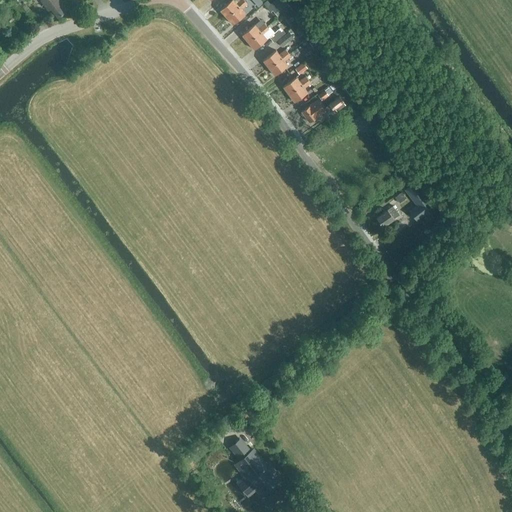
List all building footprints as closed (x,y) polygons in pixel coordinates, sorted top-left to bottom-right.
[(27,0),(39,0),(40,0),(48,11),(51,9),(57,17),(68,9),(60,0),(26,0),(27,0)] [(231,0),(220,10),(226,17),(244,1),(243,0),(239,0),(236,3),(232,0),(231,0)] [(283,0),(275,0),(266,7),(270,12),(273,10),(277,16),(289,6),(284,0),(283,0)] [(244,1),(226,17),(232,24),(245,13),(241,9),(247,4),(244,1)] [(117,24),(125,20),(122,15),(115,19),(117,24)] [(253,25),(242,35),(248,42),(261,31),(266,27),(264,24),(264,23),(261,20),(260,19),(254,24),(253,25)] [(261,31),(248,42),(254,50),(266,39),(263,35),(269,30),(266,27),(261,31)] [(274,43),(286,32),(281,27),(269,37),(274,43)] [(289,32),(278,41),(282,46),(293,38),(289,32)] [(317,41),(321,46),(327,41),(324,36),(317,41)] [(288,53),(285,50),(279,55),(276,50),(263,60),(268,68),(288,53)] [(288,53),(268,68),(274,75),(287,65),(284,61),(290,56),(288,53)] [(303,63),(296,69),(299,74),(307,68),(303,63)] [(288,94),(308,80),(306,77),(299,81),(296,77),(283,87),(288,94)] [(308,80),(288,94),(294,102),(307,92),(304,88),(310,83),(308,80)] [(322,100),(328,95),(325,91),(318,95),(322,100)] [(337,112),(345,105),(339,97),(329,105),(333,110),(335,109),(337,112)] [(309,122),(325,111),(318,101),(311,106),(310,105),(301,112),(309,122)] [(416,205),(409,210),(417,221),(435,207),(416,181),(405,190),(416,205)] [(401,215),(408,211),(405,205),(398,210),(401,215)] [(393,218),(399,214),(393,206),(387,210),(387,209),(376,217),(382,226),(393,219),(393,218)] [(423,236),(418,240),(421,244),(426,239),(423,236)] [(267,442),(257,446),(262,458),(273,454),(267,442)] [(250,451),(246,445),(236,453),(241,458),(236,462),(247,476),(242,480),(251,491),(262,482),(265,485),(277,476),(270,467),(268,469),(252,449),(250,451)]
